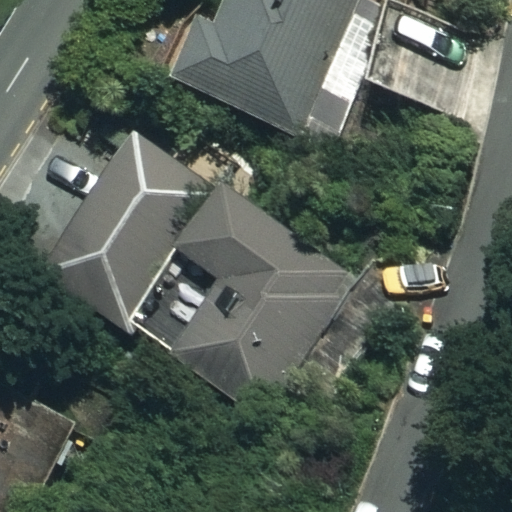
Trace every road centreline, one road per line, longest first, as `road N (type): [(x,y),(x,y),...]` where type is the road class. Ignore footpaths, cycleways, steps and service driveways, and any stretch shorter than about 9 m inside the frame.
road 1 (residential): [(511,191),(498,248),(395,511)]
road 2 (residential): [(0,104),(65,0)]
